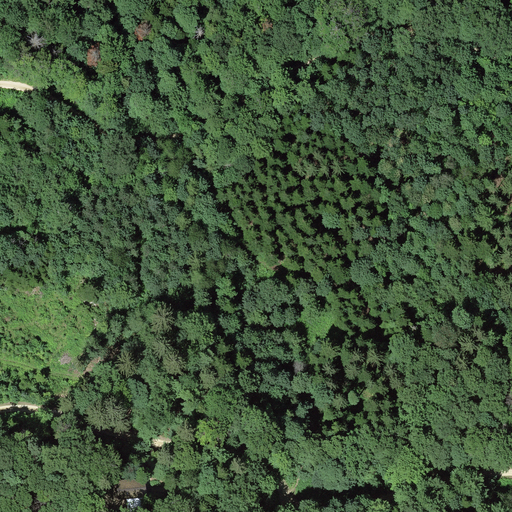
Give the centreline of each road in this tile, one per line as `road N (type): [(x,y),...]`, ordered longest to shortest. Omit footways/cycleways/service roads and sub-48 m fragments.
road 1 (track): [(0,84),(37,90),(122,137),(154,140),(189,133),(259,85),(357,47),(403,38),(455,42),(511,60)]
road 2 (track): [(288,508),(265,467),(244,455),(0,409)]
road 3 (track): [(285,511),(372,500),(481,470),(511,471)]
